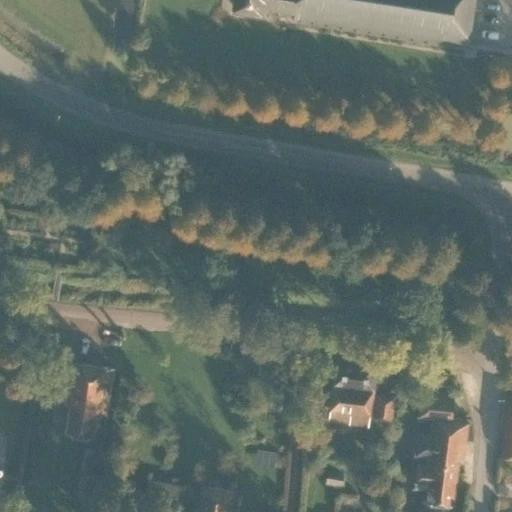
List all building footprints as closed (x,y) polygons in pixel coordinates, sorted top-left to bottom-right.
[(476,0),(236,0),(236,4),(264,9),(265,4),(297,9),(295,19),(468,47),(476,0)] [(378,361),(338,356),(329,418),(369,423),(370,415),(392,418),(395,394),(379,392),(379,394),(373,393),(378,361)] [(114,366),(69,359),(64,386),(69,387),(67,402),(71,403),(67,430),(94,434),(97,414),(106,415),(114,366)] [(457,391),(424,386),(420,413),(433,415),(432,430),(417,429),(415,453),(429,454),(428,463),(418,462),(416,478),(431,480),(428,500),(454,503),(460,455),(465,456),(469,418),(453,415),(457,391)] [(511,394),(504,394),(501,430),(504,431),(502,454),(511,455),(511,394)] [(109,449),(99,448),(98,454),(86,452),(83,470),(105,474),(109,449)] [(89,498),(107,498),(108,474),(90,474),(89,498)] [(179,488),(146,482),(143,500),(141,500),(139,511),(142,511),(149,511),(153,494),(177,499),(179,488)] [(231,511),(236,488),(201,482),(196,511),(231,511)]
